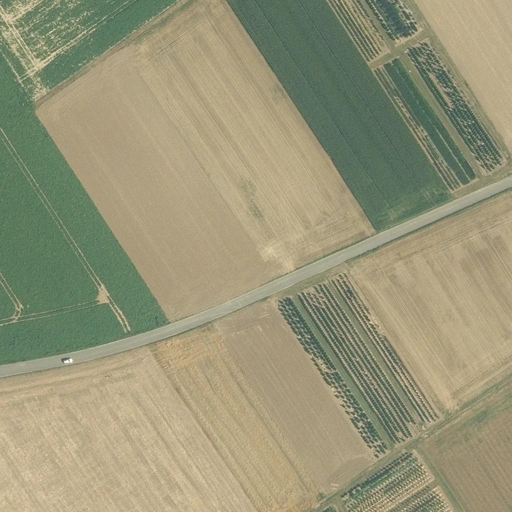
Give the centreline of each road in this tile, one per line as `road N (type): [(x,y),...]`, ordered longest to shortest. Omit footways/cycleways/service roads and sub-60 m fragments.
road 1 (unclassified): [(511,181),(155,336),(0,372)]
road 2 (track): [(511,380),(314,511)]
road 3 (track): [(408,0),(511,157)]
road 4 (track): [(36,104),(187,0)]
